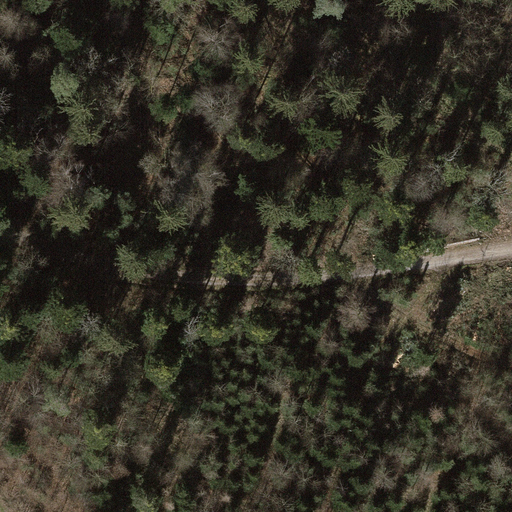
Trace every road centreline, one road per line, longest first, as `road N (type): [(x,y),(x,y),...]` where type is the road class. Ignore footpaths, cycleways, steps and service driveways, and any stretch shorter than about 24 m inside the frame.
road 1 (track): [(511,247),(245,282),(138,271),(0,230)]
road 2 (track): [(352,273),(400,315),(511,365)]
